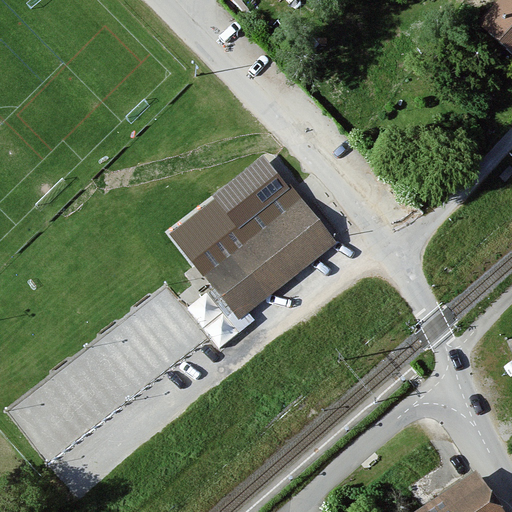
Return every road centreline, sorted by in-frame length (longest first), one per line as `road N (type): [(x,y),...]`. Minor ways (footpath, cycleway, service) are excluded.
road 1 (unclassified): [(168,0),(399,239)]
road 2 (residential): [(399,239),(450,368),(511,474)]
road 3 (residential): [(399,239),(435,220),(511,134)]
